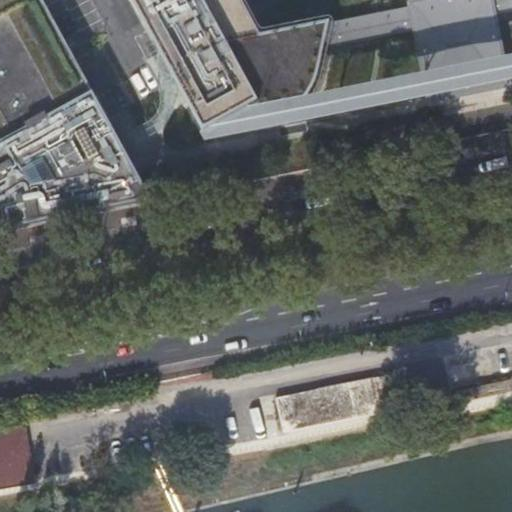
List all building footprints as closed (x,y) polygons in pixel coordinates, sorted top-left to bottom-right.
[(43,0),(0,0),(0,230),(144,202),(149,191),(43,0)] [(426,82),(430,101),(446,98),(444,87),(482,79),(484,90),(499,87),(496,68),(486,19),(511,13),(511,0),(128,0),(159,56),(157,57),(207,146),(269,134),(274,132),(282,129),(290,124),(294,121),(301,115),(307,107),(311,101),(315,95),(318,87),(319,83),(326,51),(417,34),(426,82)] [(446,98),(484,90),(482,79),(444,87),(446,98)] [(403,407),(396,373),(273,398),(281,432),(403,407)] [(23,426),(0,430),(0,486),(32,482),(23,426)] [(511,444),(470,452),(466,455),(465,460),(465,465),(467,471),(470,475),(474,476),(511,468),(511,444)] [(455,454),(447,454),(365,474),(360,477),(358,486),(364,492),(369,493),(451,474),(458,470),(463,464),(463,460),(461,457),(455,454)] [(509,495),(511,494),(511,473),(505,475),(498,478),(496,486),(501,495),(509,495)] [(354,479),(342,478),(263,498),(255,502),(249,507),(246,511),(245,511),(305,511),(348,501),(358,494),(354,479)]
